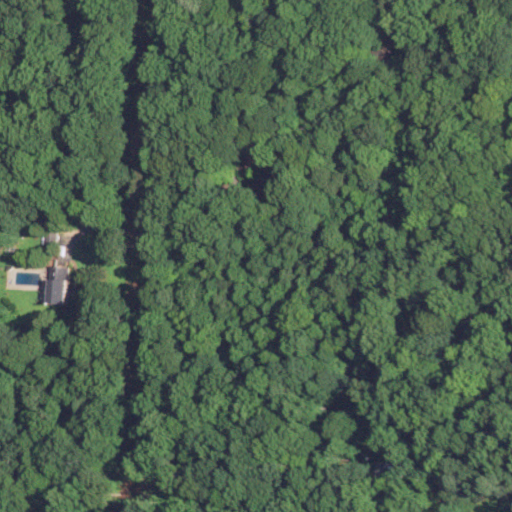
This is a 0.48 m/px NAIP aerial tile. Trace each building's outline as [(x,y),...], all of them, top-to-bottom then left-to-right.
[(413,36),(395,23),(380,44),(398,57),(413,36)] [(282,191),(282,151),(256,151),(256,191),(282,191)] [(70,264),(51,264),(51,303),(70,303),(70,264)] [(467,340),(494,340),(494,320),(467,320),(467,340)] [(375,438),(397,438),(398,403),(376,403),(375,438)]
